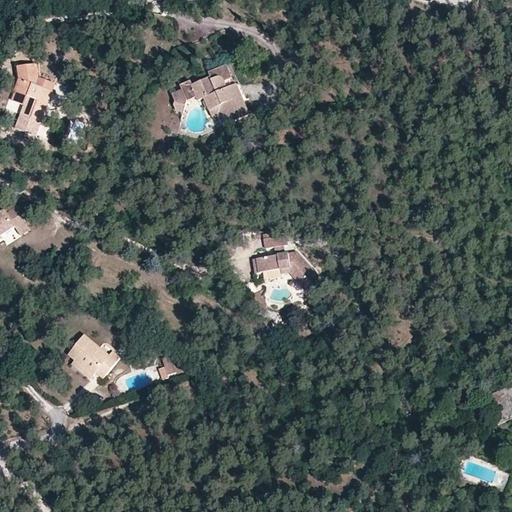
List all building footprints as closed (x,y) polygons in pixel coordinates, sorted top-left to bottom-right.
[(55,85),(40,80),(40,67),(21,66),(21,79),(16,92),(17,92),(14,101),(26,106),(22,115),(26,116),(38,120),(42,122),(48,104),(45,102),(49,92),(52,93),(55,85)] [(198,101),(203,99),(213,118),(219,116),(223,126),(250,115),(237,85),(235,86),(226,66),(209,73),(211,78),(192,86),(191,82),(181,86),(182,91),(173,95),(176,103),(174,106),(176,111),(182,113),(187,102),(197,98),(198,101)] [(38,120),(26,116),(21,128),(34,132),(38,120)] [(15,211),(13,207),(4,213),(7,216),(15,211)] [(15,211),(7,216),(4,213),(0,215),(0,239),(1,238),(0,236),(0,227),(9,221),(18,235),(27,229),(15,211)] [(0,236),(1,238),(0,239),(0,243),(3,241),(7,247),(29,232),(27,229),(18,235),(9,221),(0,227),(0,236)] [(233,246),(242,246),(243,234),(234,234),(233,246)] [(303,245),(310,246),(311,238),(303,237),(303,240),(303,245)] [(264,240),(266,250),(274,249),(279,248),(278,238),(272,239),(264,240)] [(282,271),(289,270),(290,274),(292,277),(308,294),(323,280),(297,253),(281,255),(278,256),(278,257),(257,260),(259,274),(280,271),(282,271)] [(114,352),(110,356),(85,336),(69,356),(75,362),(94,377),(96,374),(103,380),(121,358),(114,352)] [(75,362),(72,366),(91,381),(94,377),(75,362)] [(165,367),(159,369),(164,379),(169,377),(165,367)] [(511,386),(487,397),(498,425),(511,418),(511,386)] [(430,441),(423,443),(427,455),(434,452),(430,441)]
